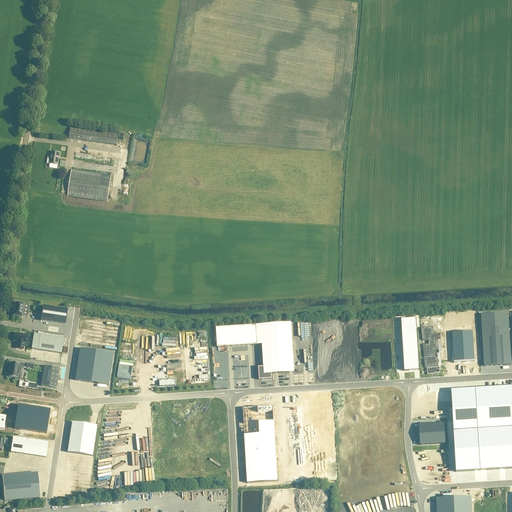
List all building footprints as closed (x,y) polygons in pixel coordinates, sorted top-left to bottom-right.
[(93,142),(94,131),(70,127),(69,139),(93,142)] [(51,152),(49,164),(57,165),(59,153),(51,152)] [(71,171),(67,196),(107,202),(110,176),(71,171)] [(19,304),(15,303),(13,316),(22,318),(22,316),(27,317),(28,312),(23,312),(24,305),(22,304),(23,303),(19,303),(19,304)] [(40,320),(40,321),(42,321),(65,325),(67,310),(45,307),(43,307),(42,309),(41,320),(40,320)] [(145,326),(98,318),(94,342),(142,349),(145,326)] [(419,371),(416,319),(401,320),(404,372),(419,371)] [(263,368),(258,368),(259,381),(271,380),(271,375),(294,373),(291,324),(216,328),(217,348),(262,345),(263,368)] [(454,363),(454,364),(474,363),(474,362),(472,332),(452,333),(454,363)] [(17,345),(16,349),(23,350),(24,343),(25,343),(26,335),(15,334),(14,342),(18,342),(17,345)] [(63,339),(33,334),(31,350),(61,354),(63,339)] [(74,381),(108,386),(113,354),(79,349),(74,381)] [(23,369),(24,364),(19,363),(19,365),(10,363),(8,377),(15,378),(15,381),(19,381),(21,373),(18,372),(19,368),(23,369)] [(59,369),(44,367),(41,387),(56,389),(59,369)] [(454,449),(455,473),(511,469),(511,387),(494,389),(451,391),(454,449)] [(18,406),(14,430),(46,434),(50,411),(18,406)] [(277,482),(272,407),(242,409),(247,484),(277,482)] [(92,457),(97,427),(72,423),(67,453),(92,457)] [(418,426),(419,436),(444,434),(444,424),(418,426)] [(444,434),(419,436),(420,446),(445,444),(444,434)] [(45,458),(48,443),(13,438),(11,453),(45,458)] [(445,452),(422,453),(423,473),(426,473),(426,478),(447,476),(445,452)] [(188,484),(218,482),(217,470),(187,472),(188,484)] [(37,473),(2,477),(3,481),(4,502),(40,498),(37,473)] [(470,511),(470,498),(436,499),(436,511),(470,511)]
